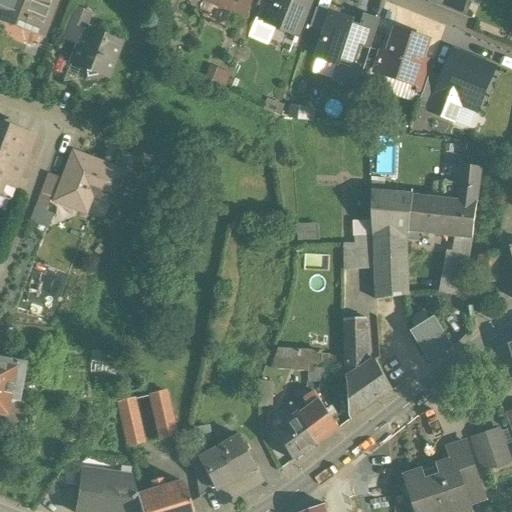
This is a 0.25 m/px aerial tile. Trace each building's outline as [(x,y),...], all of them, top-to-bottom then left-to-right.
[(0,0),(0,22),(21,30),(24,22),(44,29),(55,0),(0,0)] [(249,0),(207,0),(243,15),(249,0)] [(262,0),(257,15),(268,19),(275,0),(262,0)] [(275,0),(268,19),(266,23),(275,27),(277,31),(283,34),(287,32),(296,36),(310,0),(275,0)] [(467,3),(460,0),(431,0),(430,3),(464,17),(470,2),(468,1),(467,3)] [(91,15),(73,8),(63,35),(78,41),(83,30),(85,30),(91,15)] [(352,21),(331,14),(317,58),(337,64),(339,59),(352,63),(358,45),(356,44),(361,29),(350,26),(352,21)] [(379,22),(365,17),(361,29),(356,44),(358,45),(370,49),(379,22)] [(93,33),(91,35),(86,33),(85,30),(83,30),(78,41),(70,62),(72,65),(83,69),(82,70),(84,71),(85,79),(93,78),(95,80),(96,78),(100,77),(102,78),(103,77),(103,76),(106,77),(108,77),(120,44),(119,43),(93,33)] [(427,41),(396,31),(388,55),(381,53),(375,71),(412,84),(413,84),(414,81),(422,58),(427,41)] [(495,70),(455,53),(444,78),(430,111),(470,128),(495,70)] [(433,61),(422,58),(414,81),(425,85),(429,73),(433,61)] [(212,65),(207,76),(228,85),(233,74),(212,65)] [(444,78),(429,73),(425,85),(422,94),(418,106),(430,111),(444,78)] [(425,85),(414,81),(413,84),(412,84),(410,90),(422,94),(425,85)] [(0,124),(0,193),(0,194),(4,185),(12,188),(31,137),(11,130),(12,127),(8,119),(1,122),(0,124)] [(73,153),(54,201),(80,211),(86,193),(116,204),(127,174),(73,153)] [(481,169),(461,167),(458,187),(456,203),(477,206),(481,169)] [(46,177),(34,207),(45,211),(56,182),(46,177)] [(384,180),(371,179),(370,193),(372,193),(383,194),(384,180)] [(458,187),(444,185),(442,201),(456,203),(458,187)] [(383,194),(372,193),(371,195),(374,271),(375,302),(409,297),(407,238),(408,233),(412,197),(383,194)] [(442,201),(412,197),(408,233),(455,238),(472,240),(477,206),(456,203),(442,201)] [(374,271),(373,238),(354,238),(354,271),(374,271)] [(472,240),(455,238),(453,254),(468,257),(472,240)] [(453,254),(446,252),(438,294),(460,300),(464,284),(468,257),(453,254)] [(497,256),(482,257),(482,284),(484,284),(498,283),(497,256)] [(482,284),(464,284),(460,300),(459,308),(461,309),(471,308),(471,307),(482,305),(484,284),(482,284)] [(482,305),(471,307),(471,308),(471,309),(470,309),(472,320),(474,319),(473,316),(490,313),(490,314),(491,314),(489,304),(482,305)] [(434,318),(410,332),(429,362),(453,347),(434,318)] [(365,320),(343,321),(346,378),(367,365),(365,320)] [(305,349),(327,352),(328,337),(306,335),(305,349)] [(298,354),(277,352),(271,371),(306,373),(307,364),(320,364),(321,356),(320,356),(320,354),(318,354),(318,355),(299,354),(300,353),(298,353),(298,354)] [(89,372),(114,373),(115,354),(90,353),(89,372)] [(15,363),(0,360),(0,366),(13,369),(15,363)] [(367,365),(346,378),(349,418),(351,421),(392,392),(374,361),(367,365)] [(323,365),(308,365),(307,383),(323,383),(323,365)] [(0,366),(0,415),(4,416),(7,400),(11,380),(13,369),(0,366)] [(20,382),(11,380),(7,400),(16,402),(20,382)] [(272,384),(260,382),(258,396),(258,408),(272,408),(272,384)] [(176,436),(166,393),(151,397),(161,439),(176,436)] [(314,394),(302,401),(308,410),(319,403),(314,394)] [(143,443),(133,401),(118,404),(127,447),(143,443)] [(308,410),(300,415),(316,446),(339,430),(319,403),(308,410)] [(293,405),(279,415),(278,424),(281,428),(300,415),(293,405)] [(281,428),(277,431),(294,462),(316,446),(300,415),(281,428)] [(474,441),(484,471),(509,462),(499,432),(474,441)] [(238,438),(208,454),(209,456),(199,461),(215,490),(254,470),(245,454),(247,453),(238,438)] [(466,444),(449,449),(453,462),(457,474),(474,468),(466,444)] [(215,490),(199,461),(195,464),(200,498),(215,490)] [(474,468),(457,474),(453,462),(406,478),(417,511),(432,511),(434,511),(433,511),(461,511),(470,509),(469,506),(485,501),(474,468)] [(81,465),(67,463),(64,486),(78,488),(81,465)] [(101,482),(83,479),(80,497),(82,499),(83,500),(82,504),(80,505),(77,506),(76,508),(75,511),(139,511),(136,497),(131,480),(102,476),(101,482)] [(161,481),(150,484),(152,492),(163,489),(161,481)] [(152,492),(136,497),(139,511),(190,511),(182,483),(163,489),(152,492)]
